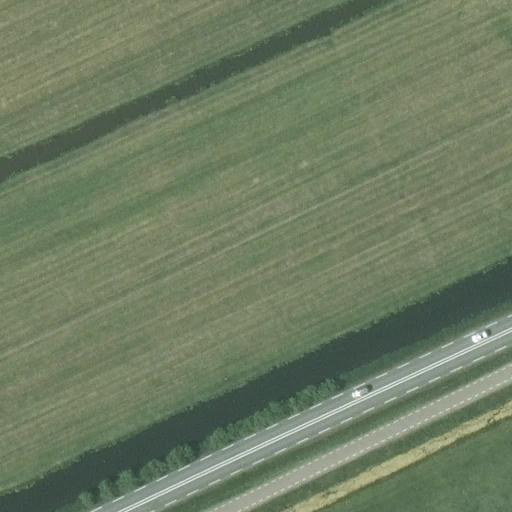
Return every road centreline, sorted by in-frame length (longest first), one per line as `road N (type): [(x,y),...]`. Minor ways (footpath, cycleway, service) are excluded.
road 1 (secondary): [(123,511),(511,330)]
road 2 (unclassified): [(223,511),(511,372)]
